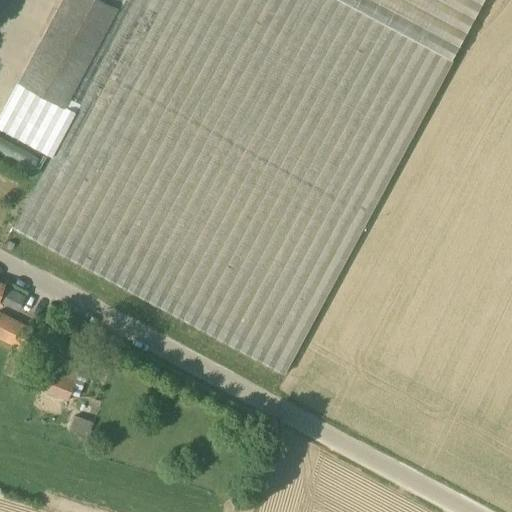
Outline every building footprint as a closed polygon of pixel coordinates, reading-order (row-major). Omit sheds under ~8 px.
[(481,0),(105,0),(105,1),(104,0),(61,0),(18,82),(0,113),(0,127),(17,137),(52,155),(12,228),(284,374),(293,357),(450,59),(481,0)] [(25,297),(4,286),(4,285),(0,283),(0,301),(18,310),(25,297)] [(33,330),(15,322),(0,313),(0,337),(6,340),(24,349),(33,330)] [(56,364),(53,372),(44,391),(66,400),(69,393),(78,397),(86,377),(56,364)] [(93,422),(74,415),(69,429),(88,435),(93,422)]
